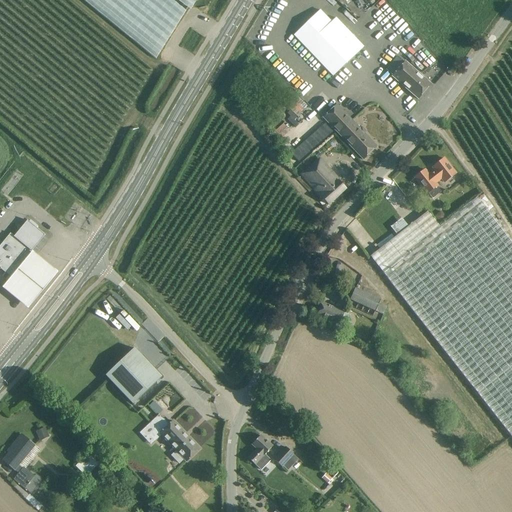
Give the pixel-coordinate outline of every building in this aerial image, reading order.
[(320,10),(293,36),(333,77),(364,47),(336,17),(332,21),(320,10)] [(405,61),(404,63),(397,57),(386,69),(393,75),(392,76),(418,99),(431,84),(405,61)] [(336,105),(323,118),(363,160),(377,147),(336,105)] [(319,158),(301,175),(329,205),(346,189),(319,158)] [(445,182),(456,173),(444,159),(433,167),(436,171),(430,176),(425,170),(415,178),(432,199),(441,192),(436,186),(437,186),(435,182),(441,177),(445,182)] [(370,256),(477,393),(511,437),(511,241),(477,197),(439,227),(427,211),(370,256)] [(446,218),(441,211),(435,216),(440,223),(446,218)] [(10,233),(0,245),(0,269),(10,277),(15,271),(17,273),(33,252),(31,251),(44,235),(27,221),(14,236),(10,233)] [(34,253),(3,290),(28,310),(58,272),(34,253)] [(355,289),(350,300),(383,315),(387,307),(379,303),(381,300),(355,289)] [(347,327),(350,318),(349,314),(322,303),(317,314),(339,324),(347,327)] [(105,375),(132,404),(161,377),(134,348),(105,375)] [(199,449),(173,421),(160,433),(176,451),(171,455),(179,463),(184,459),(186,461),(199,449)] [(45,427),(36,432),(40,441),(49,437),(45,427)] [(23,468),(19,465),(35,445),(21,434),(7,452),(8,453),(3,460),(19,473),(14,479),(31,494),(40,483),(41,478),(36,474),(35,476),(24,467),(23,468)] [(248,458),(255,465),(261,471),(271,460),(265,455),(272,446),(260,435),(252,444),(257,449),(248,458)] [(283,467),(288,471),(295,463),(291,459),(294,455),(285,447),(274,460),(282,468),(283,467)] [(87,456),(75,468),(85,477),(96,466),(87,456)] [(326,473),(321,479),(328,484),(332,479),(326,473)]
